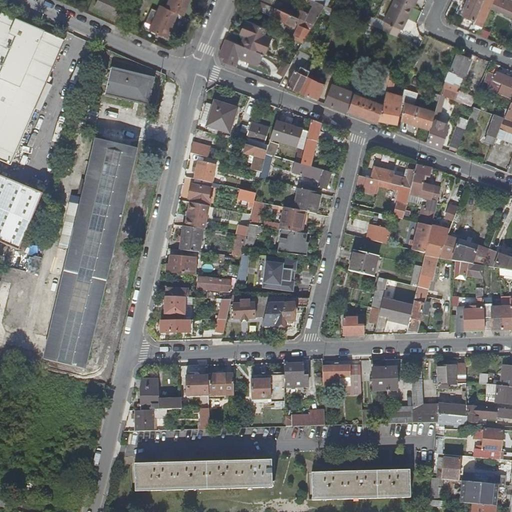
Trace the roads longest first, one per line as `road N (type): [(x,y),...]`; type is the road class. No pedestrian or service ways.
road 1 (residential): [(131,354),(197,72)]
road 2 (residential): [(311,348),(358,126)]
road 3 (residential): [(311,348),(511,345)]
road 4 (residential): [(18,0),(197,72)]
road 5 (residential): [(131,354),(311,348)]
road 6 (residential): [(358,126),(197,72)]
road 7 (residential): [(511,185),(358,126)]
road 8 (residential): [(90,511),(131,354)]
